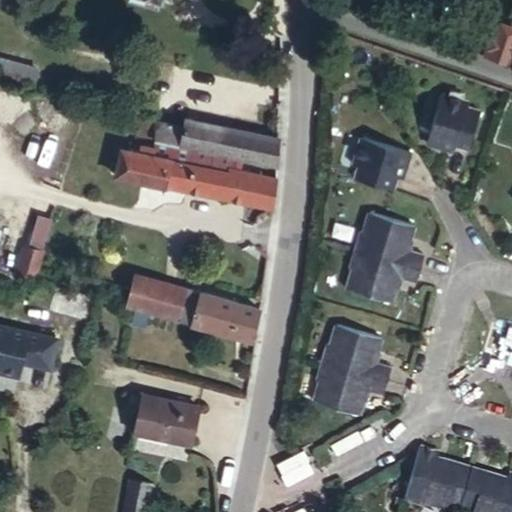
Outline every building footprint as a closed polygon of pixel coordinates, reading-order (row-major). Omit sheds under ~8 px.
[(63,23),(53,21),(50,22),(49,26),(61,31),(63,23)] [(511,51),(490,44),(482,67),(511,74),(511,51)] [(35,83),(39,68),(6,59),(1,74),(35,83)] [(460,95),(435,87),(417,147),(442,155),(445,146),(457,149),(471,108),(457,104),(460,95)] [(92,96),(88,108),(99,111),(102,99),(92,96)] [(261,169),(262,136),(145,105),(138,120),(114,114),(111,129),(140,137),(163,143),(261,169)] [(392,146),(336,133),(330,159),(335,163),(333,174),(376,185),(380,172),(385,173),(392,146)] [(261,193),(261,175),(214,167),(213,173),(159,163),(163,143),(140,137),(135,154),(105,147),(94,181),(165,193),(259,212),(261,193)] [(406,213),(358,200),(352,223),(346,221),(335,259),(341,261),(336,280),(385,294),(391,268),(406,274),(415,241),(400,236),(406,213)] [(37,278),(55,218),(36,212),(18,272),(37,278)] [(129,270),(120,304),(168,319),(178,285),(129,270)] [(244,342),(248,307),(178,285),(168,319),(244,342)] [(50,337),(0,326),(0,374),(11,377),(14,362),(43,369),(50,337)] [(373,340),(323,326),(320,347),(313,347),(302,385),(307,387),(301,408),(351,421),(356,399),(374,403),(384,367),(368,362),(373,340)] [(183,407),(136,398),(128,432),(174,443),(183,407)] [(436,458),(421,454),(403,511),(511,511),(511,478),(507,486),(436,465),(436,458)] [(135,511),(141,488),(120,483),(113,511),(135,511)]
